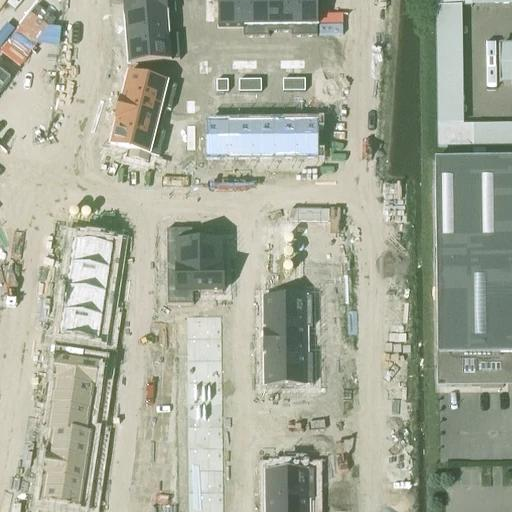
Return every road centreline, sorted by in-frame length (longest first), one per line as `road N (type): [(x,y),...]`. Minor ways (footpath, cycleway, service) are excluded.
road 1 (residential): [(243,511),(241,200)]
road 2 (residential): [(366,0),(351,178),(321,198),(241,200)]
road 3 (residential): [(30,201),(0,419)]
road 4 (residential): [(241,200),(30,201)]
road 5 (unknown): [(511,1),(481,11),(471,45),(483,90),(511,102)]
